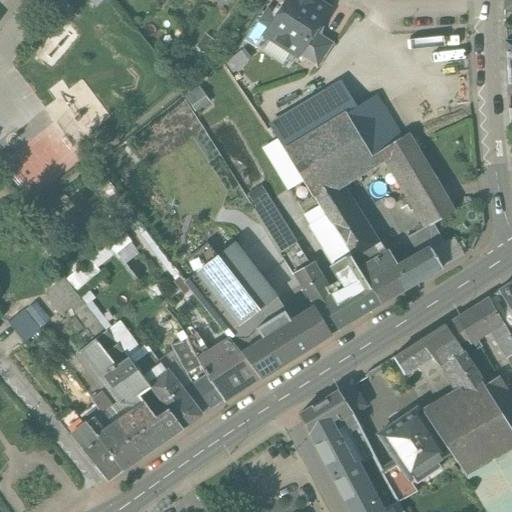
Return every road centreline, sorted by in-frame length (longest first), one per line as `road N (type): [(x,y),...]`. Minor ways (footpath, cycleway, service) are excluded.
road 1 (secondary): [(511,257),(279,402)]
road 2 (residential): [(486,10),(495,161),(511,209)]
road 3 (secondary): [(279,402),(114,511)]
road 4 (residential): [(486,10),(398,14),(362,0)]
road 5 (residential): [(279,402),(337,511)]
